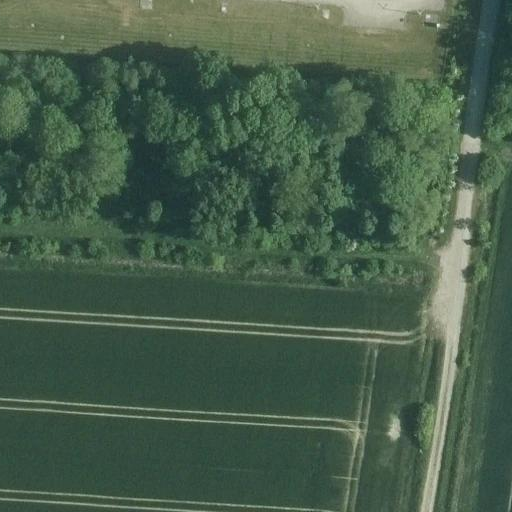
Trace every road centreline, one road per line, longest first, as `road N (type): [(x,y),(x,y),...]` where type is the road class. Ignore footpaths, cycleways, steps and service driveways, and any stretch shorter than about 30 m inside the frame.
road 1 (track): [(479,139),(428,511)]
road 2 (unclassified): [(497,0),(479,139)]
